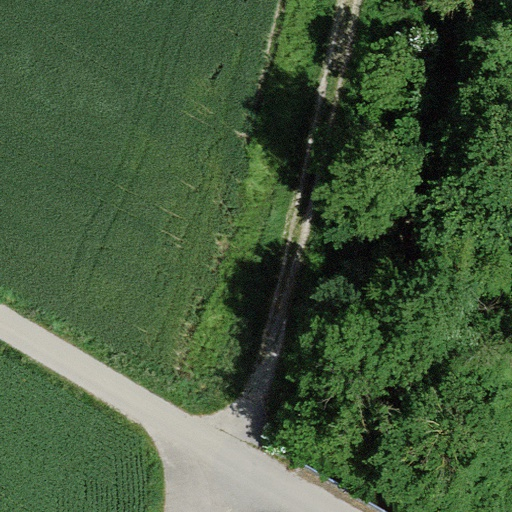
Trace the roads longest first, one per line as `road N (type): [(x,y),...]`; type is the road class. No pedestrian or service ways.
road 1 (track): [(358,0),(299,290),(201,455)]
road 2 (track): [(0,334),(201,455),(315,511)]
